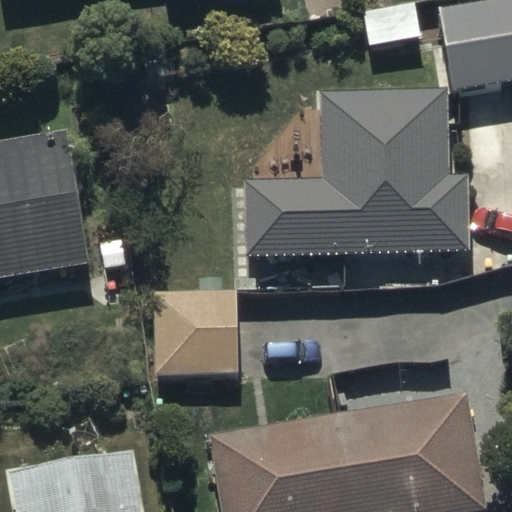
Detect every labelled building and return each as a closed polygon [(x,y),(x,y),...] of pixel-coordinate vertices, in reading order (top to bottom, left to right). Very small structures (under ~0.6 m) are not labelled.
[(511,0),(504,0),(438,10),(450,90),(511,80),(511,0)] [(242,181),(243,257),(467,252),(465,176),(442,177),(441,91),(319,93),(321,179),(242,181)] [(0,280),(85,266),(62,131),(0,141),(0,280)] [(230,298),(144,298),(144,373),(230,374),(230,298)] [(480,511),(462,396),(207,436),(218,511),(480,511)] [(139,511),(130,451),(6,472),(12,511),(139,511)]
